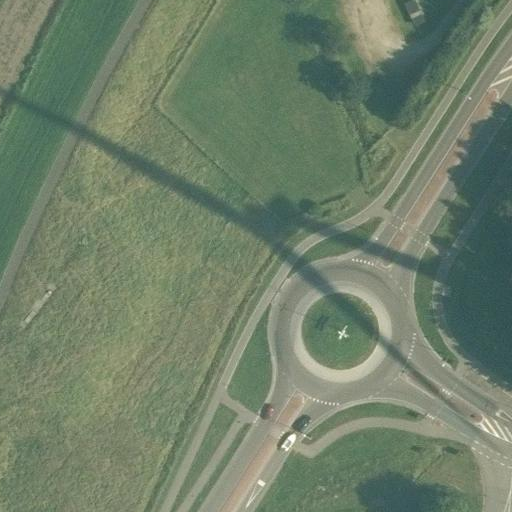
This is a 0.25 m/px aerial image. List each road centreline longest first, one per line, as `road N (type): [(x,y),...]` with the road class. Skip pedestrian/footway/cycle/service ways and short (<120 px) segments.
road 1 (primary): [(372,285),(511,70)]
road 2 (primary): [(372,285),(339,277),(306,290),(284,335),(305,379)]
road 3 (primary): [(225,511),(305,379)]
